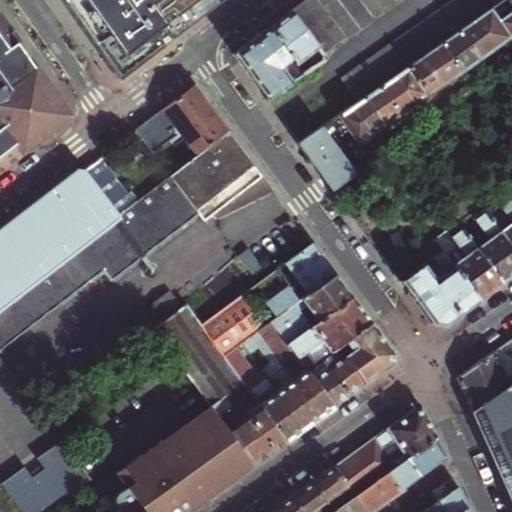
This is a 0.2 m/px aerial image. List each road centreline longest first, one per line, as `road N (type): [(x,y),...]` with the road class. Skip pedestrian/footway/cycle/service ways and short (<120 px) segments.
road 1 (residential): [(429,367),(195,56)]
road 2 (residential): [(429,367),(230,511)]
road 3 (residential): [(429,367),(492,511)]
road 4 (residential): [(20,0),(106,122)]
road 5 (residential): [(0,204),(106,122)]
